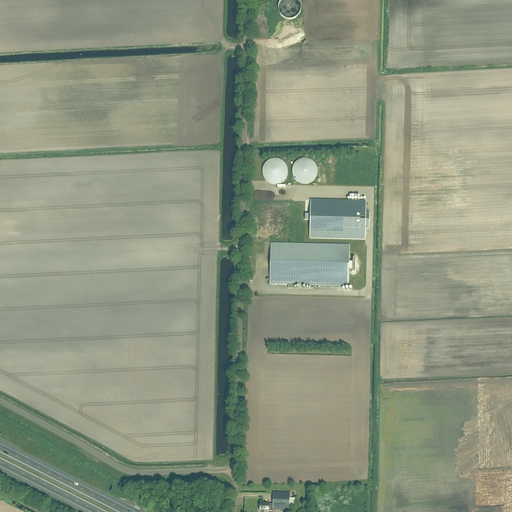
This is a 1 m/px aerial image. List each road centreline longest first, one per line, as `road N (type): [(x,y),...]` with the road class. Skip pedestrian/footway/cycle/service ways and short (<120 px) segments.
road 1 (unclassified): [(230,470),(247,0)]
road 2 (unclassified): [(0,401),(129,472),(230,470)]
road 3 (motorway): [(126,511),(0,446)]
